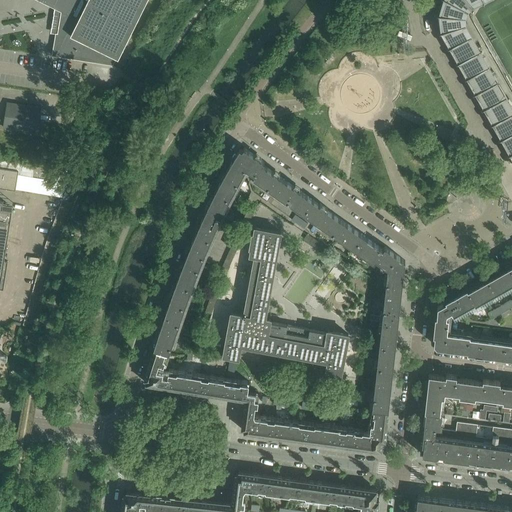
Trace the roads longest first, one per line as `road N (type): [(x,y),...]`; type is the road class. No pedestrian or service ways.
road 1 (residential): [(433,270),(240,127),(181,236),(119,434)]
road 2 (residential): [(401,471),(119,434)]
